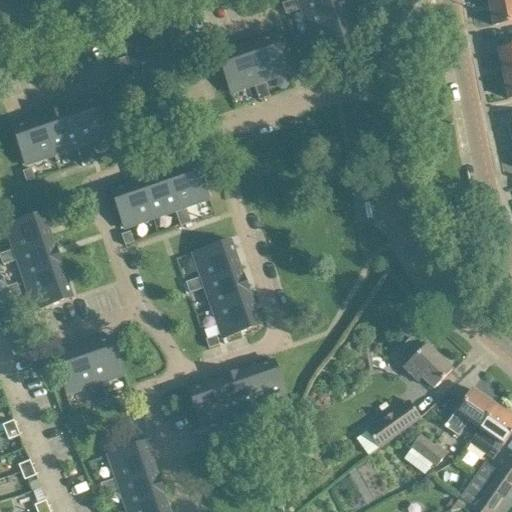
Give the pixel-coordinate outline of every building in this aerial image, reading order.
[(297,0),(294,0),(289,2),(293,13),(301,10),(299,4),(297,0)] [(301,10),(309,32),(346,19),(339,0),(310,0),(299,4),(301,10)] [(511,22),(511,0),(499,0),(488,2),(492,26),(511,22)] [(285,15),(293,13),(289,2),(282,4),(285,15)] [(356,49),(346,19),(309,32),(319,60),(354,48),(355,49),(356,49)] [(128,57),(130,62),(167,50),(157,20),(155,20),(156,22),(120,34),(128,57)] [(276,36),(246,46),(259,84),(264,82),(287,74),(275,38),(276,38),(276,36)] [(253,86),(259,84),(246,46),(216,57),(217,58),(218,58),(230,94),(253,86)] [(511,47),(497,51),(502,75),(511,73),(511,47)] [(178,79),(167,50),(130,62),(132,68),(140,91),(176,78),(176,80),(178,79)] [(120,60),(124,71),(132,68),(130,62),(128,57),(120,60)] [(312,58),(302,62),(305,70),(316,67),(312,58)] [(124,71),(120,60),(112,62),(116,73),(124,71)] [(511,98),(511,73),(502,75),(508,100),(511,98)] [(253,86),(256,93),(267,90),(264,82),(259,84),(253,86)] [(267,90),(256,93),(259,101),(270,98),(267,90)] [(98,99),(68,109),(81,146),(87,145),(110,137),(97,101),(98,100),(98,99)] [(68,109),(40,119),(53,156),(76,148),(81,146),(68,109)] [(53,156),(40,119),(11,129),(11,131),(13,130),(25,166),(53,156)] [(89,153),(87,145),(81,146),(76,148),(79,156),(89,153)] [(92,160),(89,153),(79,156),(81,164),(92,160)] [(186,208),(208,200),(195,163),(167,172),(180,210),(186,208)] [(31,169),(23,172),(26,183),(35,180),(31,169)] [(139,182),(152,219),(175,212),(180,210),(167,172),(139,182)] [(152,219),(139,182),(111,192),(124,229),(152,219)] [(180,210),(175,212),(178,219),(188,216),(186,208),(180,210)] [(13,250),(15,255),(53,242),(42,213),(41,213),(41,215),(5,227),(13,250)] [(188,216),(178,219),(180,227),(191,223),(188,216)] [(130,232),(121,235),(125,246),(133,243),(130,232)] [(193,255),(201,278),(203,283),(240,270),(230,241),(228,241),(229,242),(193,255)] [(25,283),(62,270),(53,242),(15,255),(17,261),(25,283)] [(6,253),(9,264),(17,261),(15,255),(13,250),(6,253)] [(9,264),(6,253),(0,254),(0,261),(2,266),(9,264)] [(72,300),(62,270),(25,283),(35,312),(70,299),(71,300),(72,300)] [(205,289),(212,311),(250,298),(240,270),(203,283),(205,289)] [(205,289),(203,283),(201,278),(193,281),(197,292),(205,289)] [(0,282),(0,304),(1,308),(13,302),(11,298),(6,288),(3,281),(0,282)] [(189,294),(197,292),(193,281),(185,283),(189,294)] [(6,288),(11,298),(20,295),(16,284),(6,288)] [(260,328),(250,298),(212,311),(222,340),(246,331),(258,327),(259,328),(260,328)] [(219,346),(216,337),(205,341),(208,349),(219,346)] [(95,386),(101,384),(124,376),(111,340),(112,339),(112,338),(82,348),(95,386)] [(433,390),(452,371),(426,346),(423,348),(414,340),(410,340),(399,351),(399,356),(407,364),(404,368),(418,383),(422,379),(433,390)] [(95,386),(82,348),(52,358),(53,360),(54,360),(67,395),(90,388),(95,386)] [(244,371),(257,409),(263,407),(286,399),(273,363),(275,363),(274,361),(244,371)] [(216,381),(229,418),(252,411),(257,409),(244,371),(216,381)] [(229,418),(216,381),(187,391),(187,393),(189,392),(201,428),(229,418)] [(90,388),(92,395),(103,391),(101,384),(95,386),(90,388)] [(106,399),(103,391),(92,395),(95,403),(106,399)] [(469,422),(480,430),(495,407),(471,391),(456,413),(446,428),(459,437),(469,422)] [(378,449),(420,419),(408,402),(367,433),(378,449)] [(254,418),(265,415),(263,407),(257,409),(252,411),(254,418)] [(511,433),(511,419),(495,407),(480,430),(469,445),(493,461),(511,433)] [(268,423),(265,415),(254,418),(257,426),(268,423)] [(2,426),(5,433),(16,429),(13,421),(2,426)] [(16,429),(5,433),(8,441),(19,436),(16,429)] [(207,431),(198,434),(202,445),(211,442),(207,431)] [(436,467),(445,455),(419,435),(409,448),(436,467)] [(117,484),(155,472),(145,442),(143,443),(144,444),(108,456),(116,479),(117,484)] [(511,459),(509,458),(498,474),(486,490),(501,500),(511,483),(511,459)] [(21,473),(32,469),(29,461),(18,466),(21,473)] [(468,504),(481,498),(486,490),(498,474),(484,464),(460,498),(468,504)] [(21,473),(24,481),(35,476),(32,469),(21,473)] [(155,472),(117,484),(119,490),(127,511),(128,511),(165,500),(155,472)] [(112,493),(119,490),(117,484),(116,479),(108,482),(112,493)] [(104,496),(112,493),(108,482),(100,485),(104,496)] [(168,511),(165,500),(128,511),(168,511)] [(36,511),(41,511),(48,509),(45,502),(34,506),(36,511)]
